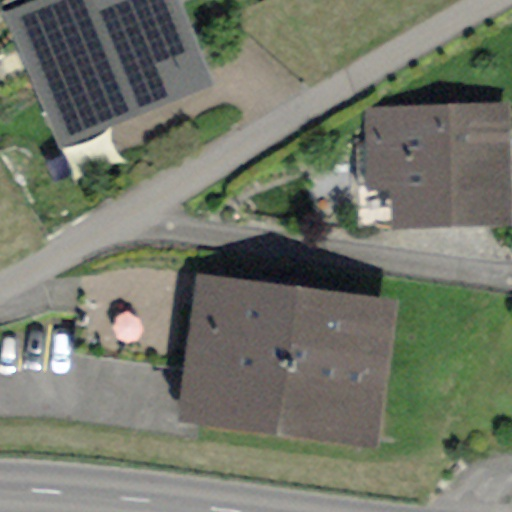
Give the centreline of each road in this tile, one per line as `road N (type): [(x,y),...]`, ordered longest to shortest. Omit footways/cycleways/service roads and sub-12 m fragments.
road 1 (residential): [(0,287),(496,0)]
road 2 (primary): [(233,511),(0,489)]
